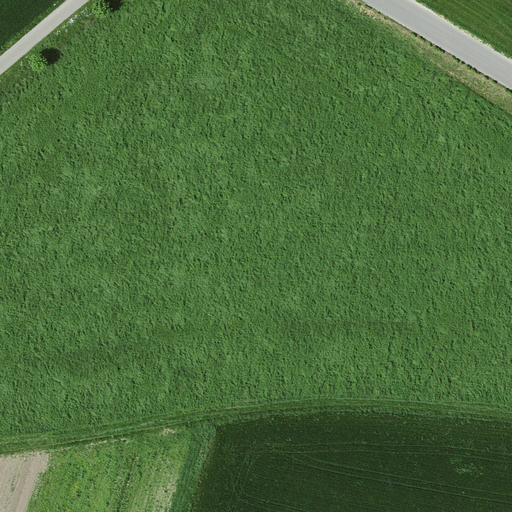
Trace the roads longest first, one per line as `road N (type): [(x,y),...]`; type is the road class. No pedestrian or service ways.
road 1 (track): [(511,416),(306,402),(0,451)]
road 2 (unclassified): [(511,76),(383,0)]
